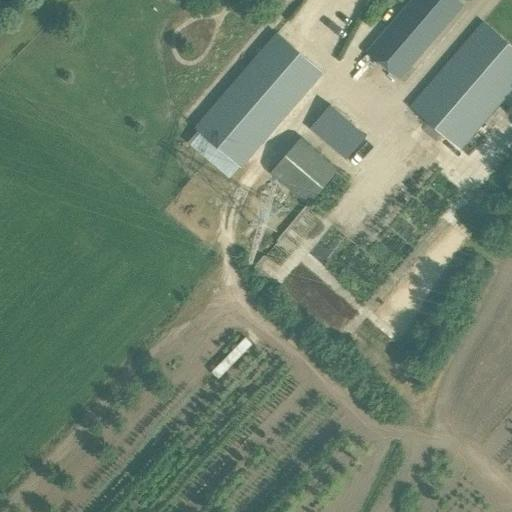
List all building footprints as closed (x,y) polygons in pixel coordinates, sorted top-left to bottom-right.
[(463,4),(458,0),(410,0),(368,51),(400,78),(463,4)] [(460,148),(511,86),(511,46),(483,22),(411,106),(460,148)] [(241,166),(287,112),(322,72),(276,33),(195,127),(241,166)] [(366,134),(330,104),(310,128),(346,158),(366,134)] [(308,205),(339,169),(302,137),(271,174),(308,205)]
